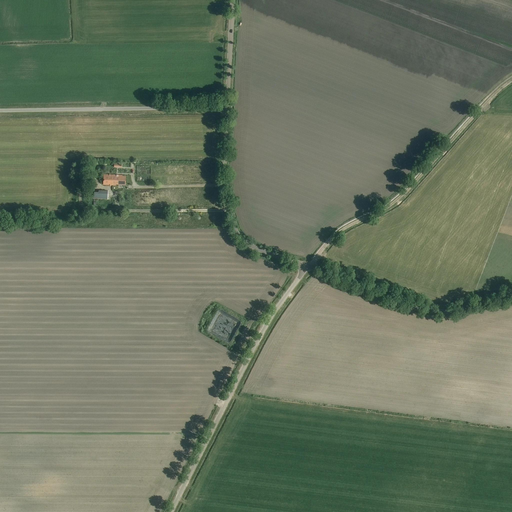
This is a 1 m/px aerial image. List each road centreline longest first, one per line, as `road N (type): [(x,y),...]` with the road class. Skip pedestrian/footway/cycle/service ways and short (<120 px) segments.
road 1 (unclassified): [(172,511),(258,337),(308,265)]
road 2 (track): [(312,261),(342,229),(403,195),(511,80)]
road 3 (unclassified): [(0,110),(226,107)]
road 4 (unclassified): [(308,265),(420,310),(511,295)]
road 5 (unclassified): [(308,265),(236,232),(223,184),(226,107)]
road 6 (track): [(228,210),(122,211),(114,194)]
